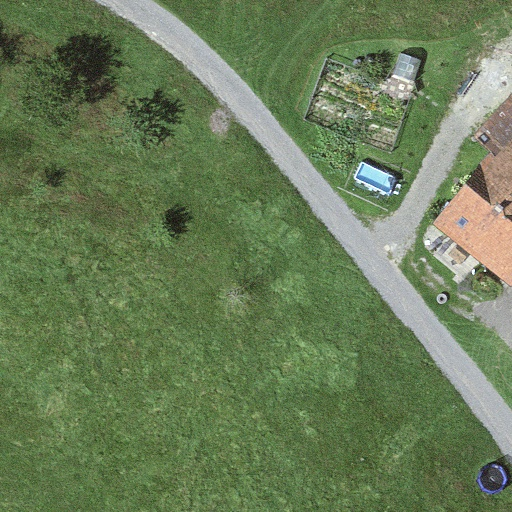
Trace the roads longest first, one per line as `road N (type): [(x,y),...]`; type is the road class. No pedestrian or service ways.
road 1 (track): [(118,0),(216,75),(471,391),(511,456)]
road 2 (track): [(511,333),(481,318),(422,261),(436,169),(500,84)]
